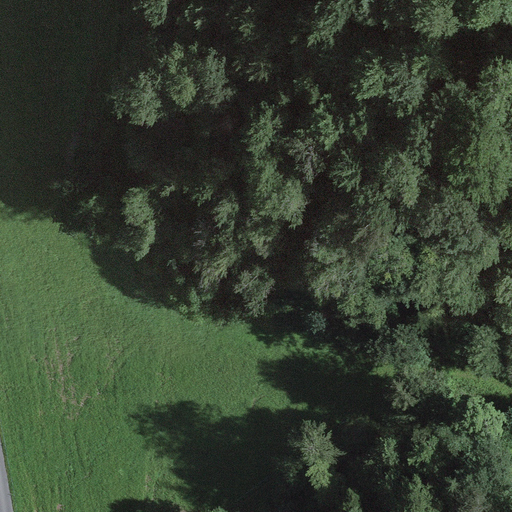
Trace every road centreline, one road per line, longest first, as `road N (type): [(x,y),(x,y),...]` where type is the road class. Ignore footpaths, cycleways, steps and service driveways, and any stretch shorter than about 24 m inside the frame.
road 1 (track): [(145,511),(167,328),(160,268),(129,175),(128,0)]
road 2 (track): [(248,511),(451,369),(511,385)]
